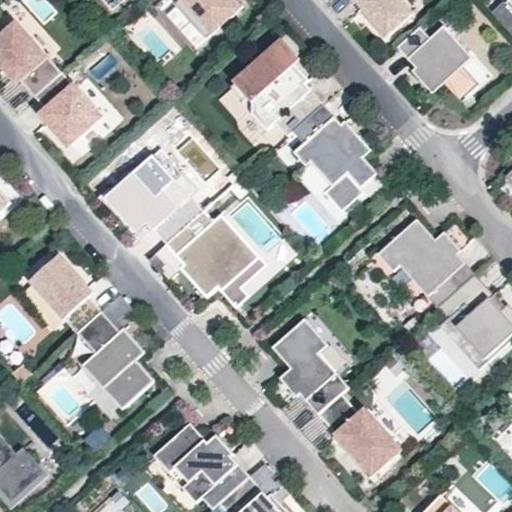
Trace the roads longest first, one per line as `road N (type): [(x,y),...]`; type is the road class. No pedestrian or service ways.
road 1 (residential): [(0,122),(345,511)]
road 2 (residential): [(297,0),(447,167)]
